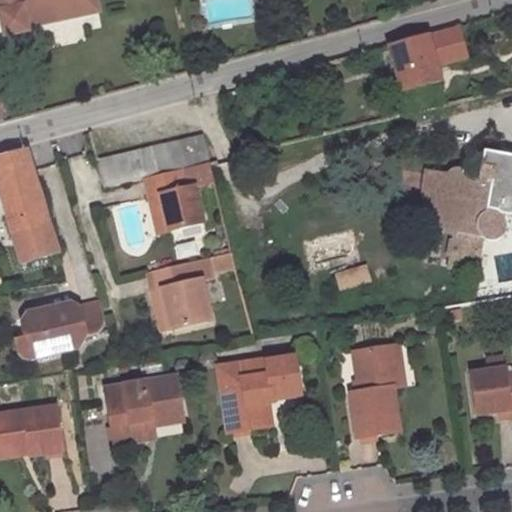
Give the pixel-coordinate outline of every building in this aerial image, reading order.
[(19,0),(0,0),(0,9),(1,13),(21,8),(19,0)] [(19,0),(21,8),(1,13),(6,35),(27,30),(26,26),(97,10),(95,0),(19,0)] [(427,38),(435,67),(466,59),(458,30),(427,38)] [(439,83),(435,67),(427,38),(386,49),(397,94),(439,83)] [(201,136),(99,159),(106,187),(146,177),(208,162),(201,136)] [(0,199),(3,208),(39,197),(25,151),(0,158),(0,199)] [(511,156),(485,152),(480,182),(492,185),(487,212),(494,211),(500,213),(504,217),(511,217),(511,156)] [(157,212),(163,233),(172,230),(206,222),(196,186),(213,182),(208,162),(146,177),(151,198),(157,197),(160,212),(157,212)] [(492,185),(480,182),(471,181),(467,176),(461,173),(456,173),(452,173),(446,177),(423,173),(421,191),(422,199),(424,214),(426,218),(434,229),(440,234),(446,238),(450,240),(458,243),(459,236),(481,237),(478,233),(477,226),(479,219),(481,215),(487,212),(492,185)] [(39,197),(3,208),(19,265),(56,253),(39,197)] [(478,233),(481,237),(486,241),(492,242),(498,241),(503,238),(506,233),(508,228),(507,222),(504,217),(500,213),(494,211),(487,212),(481,215),(479,219),(477,226),(478,233)] [(458,243),(450,240),(446,269),(477,273),(481,237),(459,236),(458,243)] [(209,257),(151,270),(156,292),(154,292),(163,332),(213,321),(204,281),(213,279),(209,257)] [(365,267),(335,275),(339,291),(370,283),(365,267)] [(81,345),(88,334),(81,307),(71,301),(26,312),(22,318),(25,334),(30,357),(57,350),(60,345),(67,348),(81,345)] [(81,307),(88,334),(97,332),(102,329),(105,324),(105,319),(100,302),(81,307)] [(25,356),(30,357),(25,334),(15,336),(19,351),(22,354),(25,356)] [(352,352),(358,393),(392,389),(399,388),(393,346),(352,352)] [(297,376),(294,356),(286,357),(289,377),(297,376)] [(286,357),(218,368),(228,433),(261,429),(257,407),(269,405),(274,404),(274,399),(300,395),(297,376),(289,377),(286,357)] [(502,358),(482,361),(484,372),(504,369),(502,358)] [(504,369),(484,372),(469,375),(475,417),(495,414),(510,411),(511,418),(511,375),(505,376),(504,369)] [(103,390),(112,446),(142,442),(139,422),(152,419),(152,422),(181,417),(174,378),(103,390)] [(392,389),(358,393),(350,395),(356,439),(398,433),(392,389)] [(272,427),(269,405),(257,407),(261,429),(272,427)] [(55,408),(0,415),(0,449),(24,446),(26,454),(27,458),(62,452),(55,408)] [(510,411),(495,414),(497,421),(511,418),(510,411)] [(156,440),(154,428),(182,423),(181,417),(152,422),(152,419),(139,422),(142,442),(156,440)] [(24,446),(0,449),(0,457),(26,454),(24,446)]
